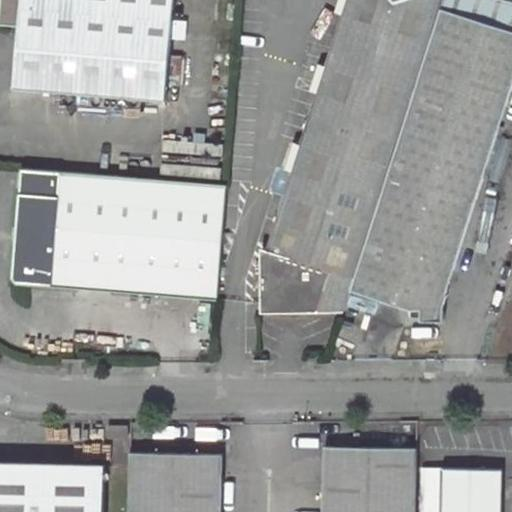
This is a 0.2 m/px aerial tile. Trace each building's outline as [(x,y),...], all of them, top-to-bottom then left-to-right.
[(175,0),(0,0),(0,22),(21,25),(15,86),(167,101),(172,39),(185,39),(187,22),(174,20),(175,0)] [(353,291),(444,0),(344,0),(262,266),(262,312),(346,311),(353,291)] [(511,0),(444,0),(353,291),(413,309),(414,315),(425,313),(426,316),(450,311),(448,295),(511,95),(511,0)] [(228,184),(23,167),(13,274),(18,280),(219,298),(228,184)] [(326,443),(324,511),(416,511),(419,446),(326,443)] [(223,511),(225,452),(131,450),(130,511),(223,511)] [(0,511),(107,511),(108,465),(0,462),(0,511)] [(501,511),(503,467),(428,465),(426,511),(501,511)]
